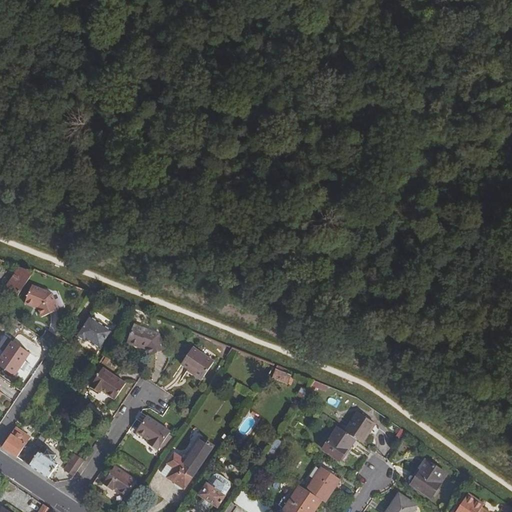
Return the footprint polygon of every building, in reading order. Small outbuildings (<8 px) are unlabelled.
[(31,272),(17,267),(1,290),(9,296),(13,299),(31,272)] [(31,285),(23,304),(30,307),(31,306),(36,308),(40,317),(57,310),(50,294),(31,285)] [(1,307),(6,310),(13,299),(9,296),(1,307)] [(87,315),(80,325),(84,326),(90,317),(87,315)] [(84,326),(80,325),(74,334),(83,340),(85,337),(91,341),(90,343),(98,348),(110,330),(90,317),(84,326)] [(134,324),(127,341),(139,346),(141,345),(145,347),(149,355),(165,347),(158,333),(134,324)] [(0,368),(11,377),(28,354),(10,342),(0,357),(0,368)] [(209,364),(200,354),(192,348),(180,365),(201,379),(212,362),(209,364)] [(265,377),(272,368),(252,360),(246,369),(265,377)] [(290,372),(275,366),(271,378),(285,384),(290,372)] [(114,399),(125,383),(103,368),(90,387),(99,393),(101,390),(114,399)] [(301,398),(306,391),(300,387),(296,394),(301,398)] [(358,412),(345,431),(355,438),(361,443),(374,423),(358,412)] [(147,444),(156,450),(169,432),(146,416),(136,432),(149,441),(147,444)] [(349,447),(355,438),(345,431),(337,426),(322,449),(338,460),(348,446),(349,447)] [(10,444),(6,451),(21,460),(34,441),(19,431),(10,444)] [(173,468),(166,478),(182,489),(195,470),(211,446),(199,439),(187,458),(184,456),(181,460),(172,455),(167,463),(173,468)] [(28,465),(48,479),(58,465),(51,460),(54,456),(46,451),(43,455),(38,451),(34,456),(28,465)] [(28,465),(34,456),(29,453),(23,462),(28,465)] [(65,469),(74,475),(84,460),(75,455),(65,469)] [(430,500),(446,476),(425,462),(420,469),(422,471),(412,487),(430,500)] [(173,468),(167,463),(160,473),(166,478),(173,468)] [(114,466),(102,484),(110,490),(112,488),(125,496),(136,480),(114,466)] [(314,475),(304,489),(318,499),(322,502),(338,479),(319,467),(319,468),(314,475)] [(214,472),(198,495),(217,508),(233,485),(214,472)] [(304,489),(297,484),(281,509),(285,511),(305,511),(310,505),(312,507),(318,499),(304,489)] [(264,511),(268,507),(241,489),(233,500),(250,511),(264,511)] [(389,504),(392,505),(387,511),(416,511),(417,511),(415,510),(417,507),(399,495),(394,502),(391,500),(389,504)] [(468,495),(456,511),(486,511),(482,509),(484,506),(468,495)] [(232,511),(236,507),(231,503),(224,511),(232,511)]
